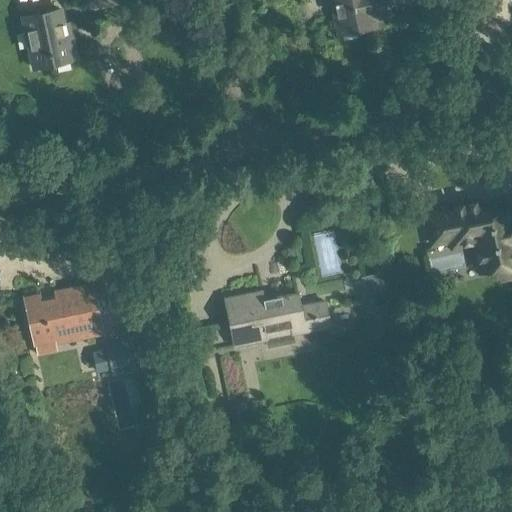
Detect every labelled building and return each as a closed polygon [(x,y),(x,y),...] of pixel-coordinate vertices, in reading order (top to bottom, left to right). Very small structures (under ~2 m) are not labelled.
[(331,0),(338,34),(377,26),(376,20),(396,15),(392,0),(331,0)] [(61,8),(22,17),(33,68),(75,59),(69,32),(66,32),(61,8)] [(179,17),(164,14),(161,32),(176,35),(179,17)] [(427,217),(433,243),(452,239),(454,246),(475,241),(482,270),(499,266),(502,278),(511,275),(511,222),(510,223),(506,207),(505,207),(480,213),(478,201),(445,209),(446,213),(427,217)] [(329,237),(305,240),(311,287),(335,284),(329,237)] [(386,306),(383,292),(380,273),(346,279),(348,297),(372,293),(374,308),(386,306)] [(40,298),(25,301),(34,342),(88,331),(88,335),(102,332),(92,286),(54,294),(55,298),(41,301),(40,298)] [(293,344),(291,334),(305,331),(305,333),(331,328),(325,299),(300,304),(298,293),(263,300),(261,291),(225,298),(234,345),(267,339),(269,348),(293,344)] [(112,377),(136,372),(130,343),(106,348),(106,351),(92,354),(95,372),(110,369),(112,377)] [(46,348),(25,351),(27,363),(48,359),(46,348)] [(69,375),(81,371),(73,350),(61,355),(69,375)]
